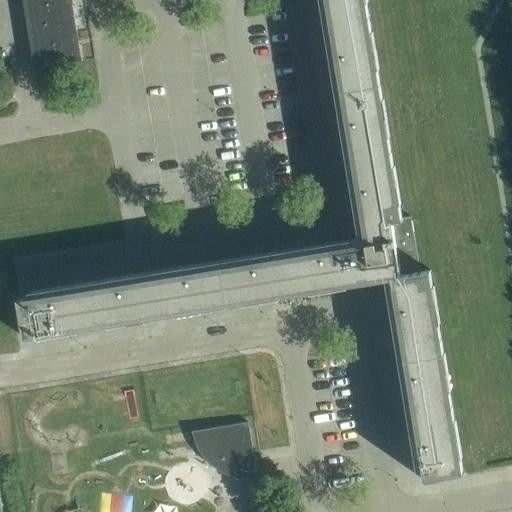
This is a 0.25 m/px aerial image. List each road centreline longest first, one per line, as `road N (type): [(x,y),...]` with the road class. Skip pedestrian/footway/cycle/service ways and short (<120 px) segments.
road 1 (residential): [(0,374),(296,325),(324,511)]
road 2 (residential): [(30,127),(118,114),(102,3),(124,0)]
road 3 (residential): [(30,127),(12,0)]
road 4 (residential): [(385,511),(511,493)]
